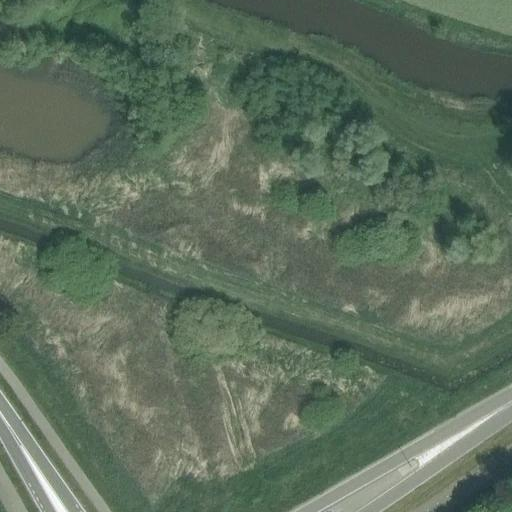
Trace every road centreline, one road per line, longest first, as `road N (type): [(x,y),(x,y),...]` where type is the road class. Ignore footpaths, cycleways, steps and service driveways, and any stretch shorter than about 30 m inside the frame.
road 1 (tertiary): [(481,421),(306,511)]
road 2 (tertiary): [(368,511),(435,466),(481,421)]
